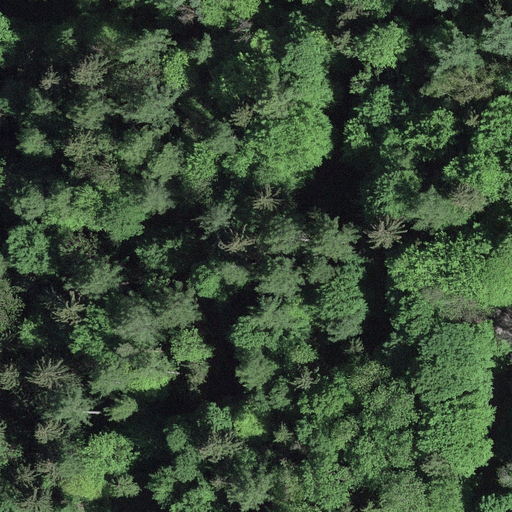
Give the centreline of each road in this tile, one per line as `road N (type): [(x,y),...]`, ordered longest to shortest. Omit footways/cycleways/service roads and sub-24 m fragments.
road 1 (track): [(138,511),(254,348),(316,190),(386,55),(398,0)]
road 2 (track): [(0,379),(27,284),(49,0)]
road 3 (track): [(456,511),(491,460),(487,322),(511,293)]
